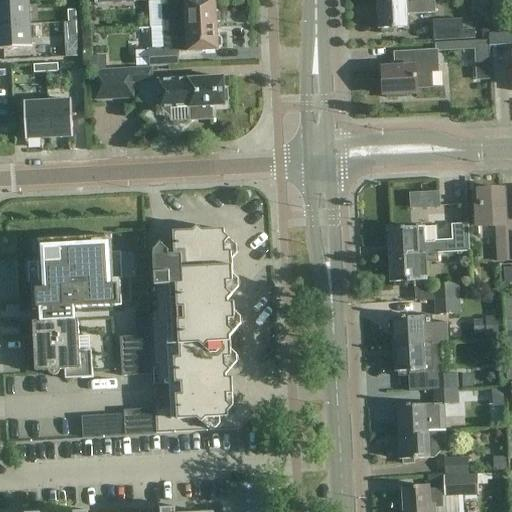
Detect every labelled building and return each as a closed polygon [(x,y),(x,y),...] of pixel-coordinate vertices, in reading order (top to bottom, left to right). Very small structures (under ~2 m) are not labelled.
[(186,26),(217,25),(217,24),(220,23),(219,14),(217,14),(216,0),(193,0),(165,1),(167,28),(186,27),(186,26)] [(434,0),(378,3),(380,30),(382,30),(382,34),(392,34),(393,33),(393,30),(408,29),(407,14),(435,13),(434,0)] [(29,3),(0,4),(0,27),(30,26),(29,3)] [(68,23),(76,23),(76,11),(67,11),(68,23)] [(76,23),(68,23),(69,35),(77,35),(76,23)] [(179,53),(205,52),(218,51),(218,47),(220,46),(220,40),(218,38),(217,25),(186,26),(186,27),(167,28),(164,28),(165,48),(178,47),(179,53)] [(30,26),(0,27),(0,50),(31,49),(30,26)] [(435,28),(437,43),(457,41),(456,26),(435,28)] [(505,54),(504,31),(489,32),(490,55),(505,54)] [(461,45),(446,46),(447,65),(462,64),(461,45)] [(149,66),(149,67),(179,65),(179,53),(178,47),(165,48),(149,49),(149,46),(133,46),(134,67),(149,66)] [(413,53),(414,68),(382,69),(383,96),(387,95),(387,99),(403,98),(403,95),(417,94),(417,89),(431,88),(430,72),(438,72),(436,51),(413,53)] [(34,74),(46,73),(45,65),(33,66),(34,74)] [(45,65),(46,73),(58,73),(58,65),(45,65)] [(95,94),(105,94),(134,92),(134,84),(153,83),(152,67),(94,70),(95,94)] [(224,91),(224,78),(159,81),(160,109),(191,107),(192,120),(213,119),(212,107),(225,106),(225,103),(229,102),(228,91),(224,91)] [(131,116),(132,98),(101,95),(99,113),(131,116)] [(71,102),(47,103),(49,139),(73,138),(71,102)] [(26,140),(49,139),(47,103),(24,104),(26,140)] [(511,224),(505,224),(504,207),(503,190),(479,191),(480,208),(477,208),(479,229),(496,228),(498,262),(511,260),(511,224)] [(389,230),(391,257),(426,255),(470,252),(469,225),(453,226),(454,241),(436,242),(436,243),(426,244),(425,228),(406,229),(406,228),(401,228),(401,229),(389,230)] [(226,253),(225,244),(224,230),(174,234),(175,247),(169,247),(167,250),(161,245),(154,253),(156,310),(151,316),(154,368),(157,368),(158,385),(172,385),(172,380),(176,380),(176,384),(232,381),(232,378),(226,379),(225,359),(231,358),(231,351),(231,342),(230,322),(235,321),(234,304),(229,304),(227,284),(233,284),(232,269),(233,269),(233,260),(232,260),(232,252),(226,253)] [(33,311),(41,310),(74,309),(121,306),(120,279),(114,280),(112,236),(38,240),(41,283),(31,284),(33,311)] [(426,255),(391,257),(392,283),(395,283),(395,288),(406,287),(406,283),(408,283),(408,284),(412,284),(412,283),(428,282),(426,255)] [(511,267),(503,268),(505,286),(511,285),(511,267)] [(435,301),(463,299),(462,293),(459,293),(459,284),(434,286),(435,301)] [(463,299),(435,301),(436,316),(460,315),(460,305),(463,304),(463,299)] [(149,303),(134,304),(136,337),(120,338),(122,377),(153,375),(149,303)] [(36,372),(48,372),(49,373),(49,374),(50,375),(51,376),(52,377),(54,377),(55,377),(56,377),(57,376),(59,376),(59,375),(60,374),(61,372),(61,371),(65,371),(65,380),(93,379),(92,351),(80,351),(79,320),(75,320),(74,309),(41,310),(42,322),(33,323),(36,372)] [(394,333),(395,346),(423,345),(423,344),(431,343),(438,343),(437,318),(421,319),(421,318),(417,318),(417,317),(401,318),(402,319),(394,319),(394,322),(390,322),(390,333),(394,333)] [(483,319),(483,335),(499,334),(498,318),(483,319)] [(423,345),(395,346),(397,373),(399,373),(399,377),(410,376),(410,372),(411,372),(411,373),(415,373),(415,372),(433,371),(431,343),(423,344),(423,345)] [(434,391),(461,389),(461,384),(458,384),(457,374),(433,375),(434,391)] [(461,389),(434,391),(435,406),(459,405),(458,396),(461,395),(461,389)] [(399,421),(400,434),(427,432),(445,431),(444,410),(426,411),(426,405),(422,405),(422,404),(406,405),(406,406),(398,407),(399,410),(394,410),(395,421),(399,421)] [(241,430),(254,414),(253,413),(252,413),(243,405),(158,409),(156,409),(157,434),(241,430)] [(125,436),(157,434),(156,409),(123,411),(125,436)] [(445,431),(427,432),(400,434),(401,461),(404,461),(404,465),(415,465),(415,461),(418,461),(418,460),(429,460),(429,459),(434,458),(441,450),(441,443),(446,442),(445,431)] [(445,476),(469,474),(469,467),(472,467),(471,460),(469,460),(469,459),(444,460),(445,476)] [(478,476),(465,476),(445,477),(446,497),(479,496),(478,476)] [(403,511),(434,511),(434,508),(442,507),(441,490),(429,490),(429,487),(426,487),(426,486),(425,486),(425,487),(420,488),(420,486),(418,487),(402,488),(403,511)]
